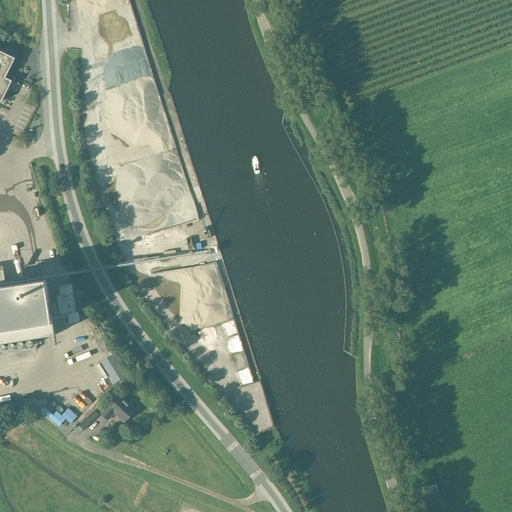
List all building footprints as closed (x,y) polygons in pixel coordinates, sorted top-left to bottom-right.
[(0,100),(2,101),(12,81),(6,77),(16,58),(0,50),(0,100)] [(3,266),(0,266),(0,342),(34,337),(55,334),(47,279),(25,282),(6,285),(3,266)] [(60,316),(64,316),(64,315),(68,314),(70,324),(80,322),(79,312),(77,312),(74,297),(72,297),(70,284),(59,285),(60,294),(57,295),(60,316)] [(93,319),(88,323),(97,338),(102,335),(93,319)] [(117,353),(99,363),(112,385),(130,375),(117,353)] [(120,394),(101,413),(108,420),(115,413),(124,423),(136,411),(120,394)] [(96,411),(82,425),(85,429),(100,415),(96,411)] [(100,429),(99,436),(106,438),(107,431),(100,429)] [(436,484),(426,487),(429,496),(439,493),(436,484)]
